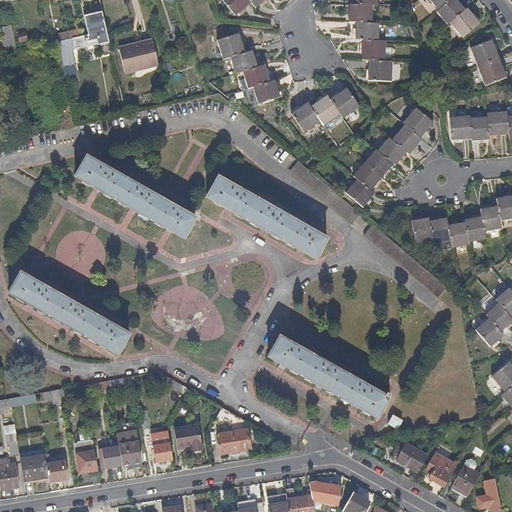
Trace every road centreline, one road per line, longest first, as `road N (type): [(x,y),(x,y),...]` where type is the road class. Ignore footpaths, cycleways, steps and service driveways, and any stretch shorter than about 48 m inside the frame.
road 1 (residential): [(0,166),(200,121),(245,139),(364,236)]
road 2 (residential): [(11,511),(334,457)]
road 3 (residential): [(0,305),(35,351),(69,368),(115,373),(161,364),(227,396)]
road 4 (residential): [(227,396),(293,281),(342,261),(364,236)]
road 5 (residential): [(227,396),(334,457)]
